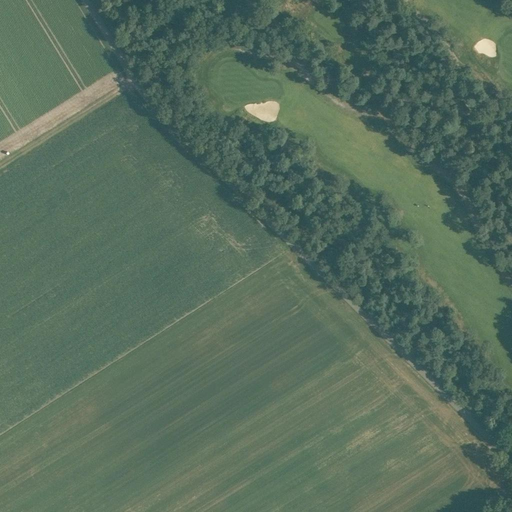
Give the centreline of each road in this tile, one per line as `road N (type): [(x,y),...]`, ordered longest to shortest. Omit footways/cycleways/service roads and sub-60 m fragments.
road 1 (unclassified): [(511,460),(156,109),(85,0)]
road 2 (track): [(0,165),(135,80)]
